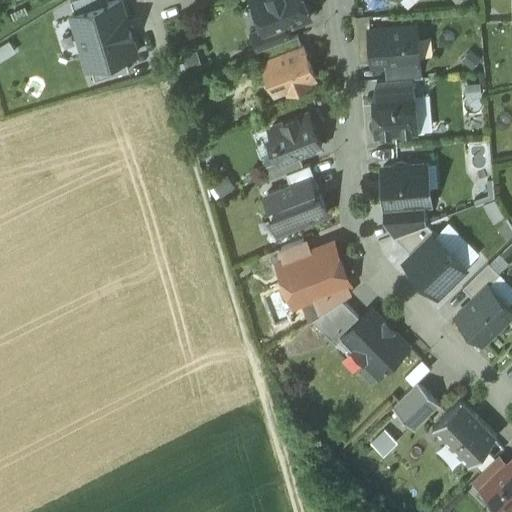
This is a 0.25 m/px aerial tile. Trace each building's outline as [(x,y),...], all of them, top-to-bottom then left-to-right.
[(73,0),(70,1),(74,14),(109,3),(107,0),(73,0)] [(137,55),(120,0),(119,0),(109,3),(74,14),(72,14),(88,69),(91,69),(125,58),(137,55)] [(303,0),(252,0),(252,2),(256,11),(261,13),(266,28),(269,34),(286,28),(310,18),(303,0)] [(416,26),(368,30),(371,65),(385,64),(419,62),(416,26)] [(266,28),(250,35),(257,52),(263,49),(290,39),(286,28),(269,34),(266,28)] [(290,39),(263,49),(268,60),(302,47),(297,36),(290,39)] [(0,48),(0,62),(15,53),(8,43),(0,48)] [(268,60),(262,62),(275,95),(287,90),(288,94),(310,85),(309,82),(315,79),(303,47),(302,47),(268,60)] [(181,72),(203,71),(202,54),(180,54),(181,72)] [(129,71),(125,58),(91,69),(95,82),(129,71)] [(419,62),(385,64),(387,80),(412,78),(421,78),(419,62)] [(378,97),(413,94),(412,78),(387,80),(376,81),(378,97)] [(378,97),(374,97),(377,135),(416,132),(413,94),(378,97)] [(297,116),(283,121),(283,122),(272,127),(277,139),(270,142),(278,162),(279,164),(299,156),(321,147),(308,113),(297,117),(297,116)] [(450,198),(471,199),(472,146),(444,145),(443,180),(450,181),(450,198)] [(299,156),(279,164),(278,162),(264,167),(270,180),(286,174),(303,167),(299,156)] [(404,163),(397,163),(395,166),(383,167),(384,181),(381,184),(381,190),(385,193),(386,207),(388,207),(423,204),(429,204),(426,164),(407,165),(404,163)] [(303,167),(286,174),(290,185),(309,178),(314,190),(318,188),(309,165),(303,167)] [(290,185),(264,195),(273,216),(278,214),(284,231),(328,214),(320,195),(317,196),(314,190),(309,178),(290,185)] [(218,197),(236,190),(232,179),(214,186),(218,197)] [(423,204),(388,207),(389,225),(394,237),(425,225),(423,204)] [(394,237),(413,256),(434,236),(436,234),(428,225),(425,225),(394,237)] [(406,262),(438,295),(466,268),(434,236),(413,256),(406,262)] [(305,240),(281,249),(286,262),(310,252),(305,240)] [(310,252),(286,262),(301,301),(315,295),(346,283),(331,244),(310,252)] [(464,287),(475,299),(500,274),(488,263),(464,287)] [(346,283),(315,295),(322,313),(342,300),(350,294),(346,283)] [(483,342),(511,314),(511,308),(489,285),(475,299),(457,316),(483,342)] [(341,338),(361,319),(342,300),(322,313),(312,320),(336,344),(341,339),(341,338)] [(361,319),(341,338),(341,339),(378,377),(409,347),(371,308),(361,319)] [(412,369),(422,358),(413,350),(402,361),(412,369)] [(418,381),(392,406),(414,429),(440,404),(418,381)] [(497,437),(461,399),(433,427),(469,464),(497,437)] [(386,455),(400,441),(387,428),(372,442),(386,455)] [(448,444),(440,451),(457,470),(465,463),(448,444)] [(498,456),(473,480),(482,490),(507,466),(498,456)] [(511,511),(511,460),(507,466),(482,490),(504,511),(511,511)]
